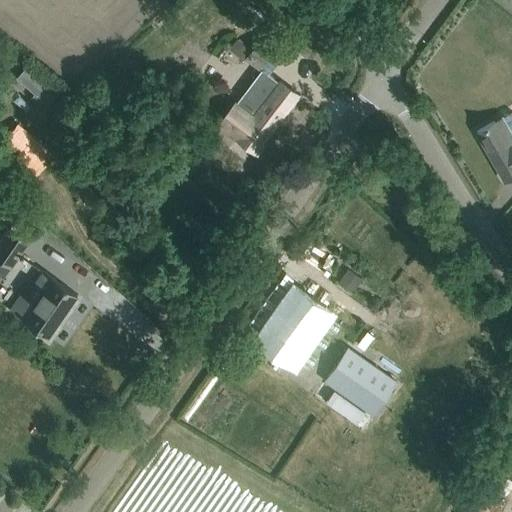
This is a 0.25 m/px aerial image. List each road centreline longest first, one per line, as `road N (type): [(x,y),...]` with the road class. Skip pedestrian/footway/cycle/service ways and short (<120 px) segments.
road 1 (unclassified): [(75,511),(383,77)]
road 2 (unclassified): [(511,267),(383,77)]
